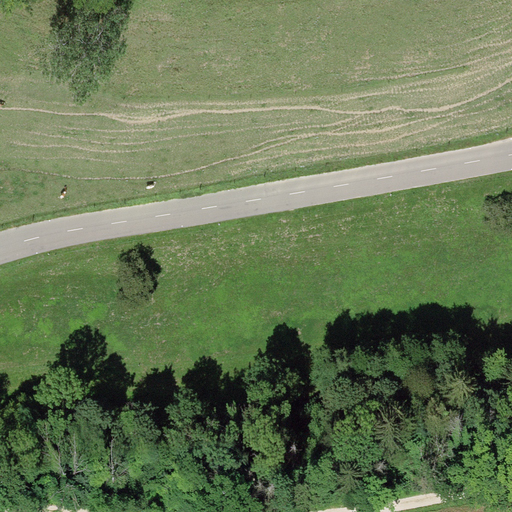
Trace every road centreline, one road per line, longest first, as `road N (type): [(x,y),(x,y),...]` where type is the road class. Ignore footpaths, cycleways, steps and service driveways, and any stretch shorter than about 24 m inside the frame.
road 1 (tertiary): [(511,150),(0,253)]
road 2 (track): [(368,511),(511,484)]
